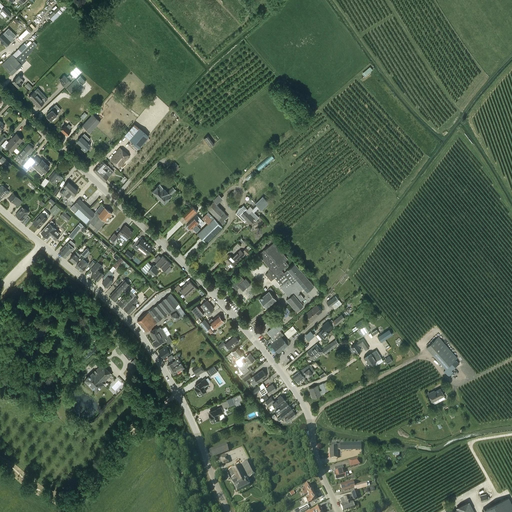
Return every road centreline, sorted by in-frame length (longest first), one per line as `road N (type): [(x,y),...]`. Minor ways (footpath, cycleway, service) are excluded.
road 1 (residential): [(336,511),(296,392),(191,272),(0,90)]
road 2 (unclassified): [(227,511),(189,417),(142,338),(41,244)]
road 3 (track): [(0,461),(55,497),(77,492),(124,435),(165,406)]
